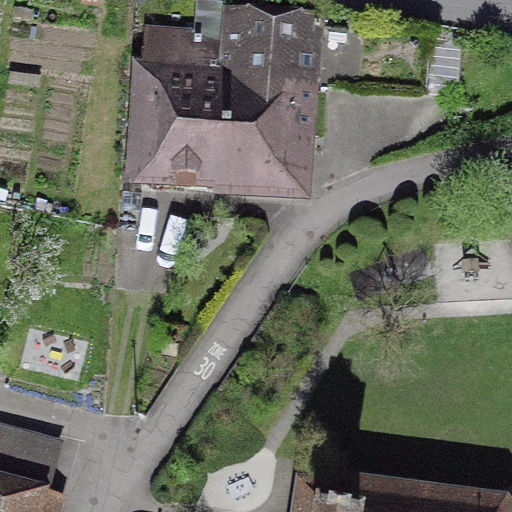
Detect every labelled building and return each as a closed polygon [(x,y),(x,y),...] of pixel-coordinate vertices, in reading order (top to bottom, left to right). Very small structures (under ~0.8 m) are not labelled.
[(225,42),(214,196),(310,203),(323,27),(227,20),(225,42)] [(214,196),(225,42),(143,36),(131,190),(214,196)] [(0,434),(0,511),(41,511),(43,508),(38,507),(55,449),(0,434)] [(317,511),(352,511),(356,488),(324,484),(321,511),(318,510),(317,511)] [(511,511),(506,503),(356,484),(356,488),(352,511),(511,511)]
